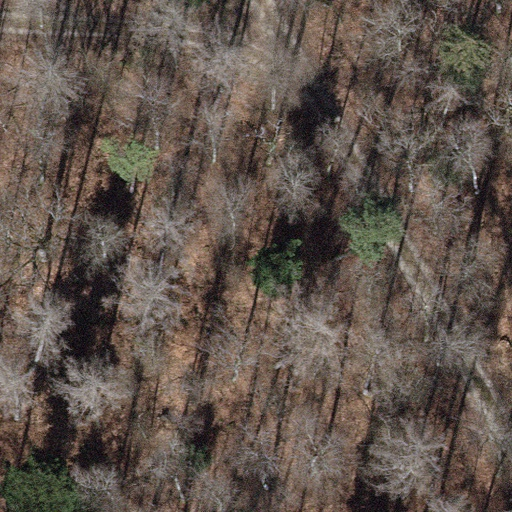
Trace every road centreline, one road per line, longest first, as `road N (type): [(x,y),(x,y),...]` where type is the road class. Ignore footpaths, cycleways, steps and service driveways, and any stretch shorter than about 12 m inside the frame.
road 1 (track): [(511,406),(294,0)]
road 2 (track): [(298,6),(177,27),(0,17)]
